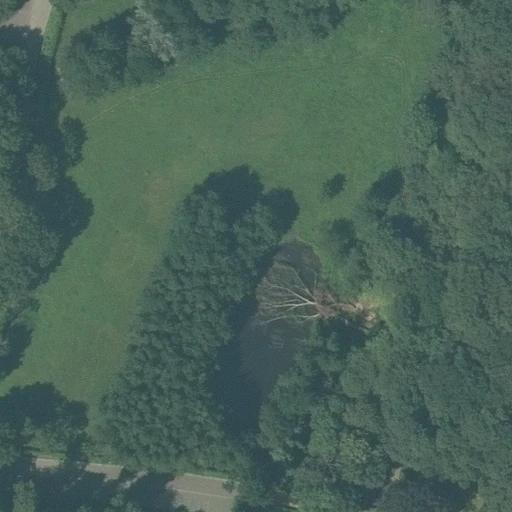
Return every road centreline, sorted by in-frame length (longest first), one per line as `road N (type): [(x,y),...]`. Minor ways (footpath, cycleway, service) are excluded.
road 1 (unclassified): [(0,464),(251,494)]
road 2 (unclassified): [(0,236),(46,0)]
